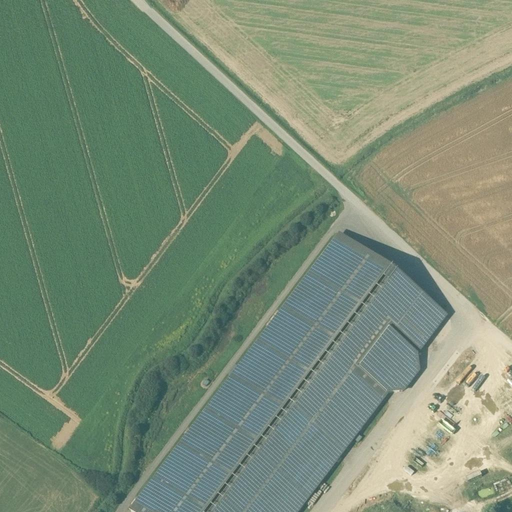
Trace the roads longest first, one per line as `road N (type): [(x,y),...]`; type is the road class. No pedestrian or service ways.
road 1 (track): [(140,0),(511,346)]
road 2 (track): [(477,314),(423,400),(333,511)]
